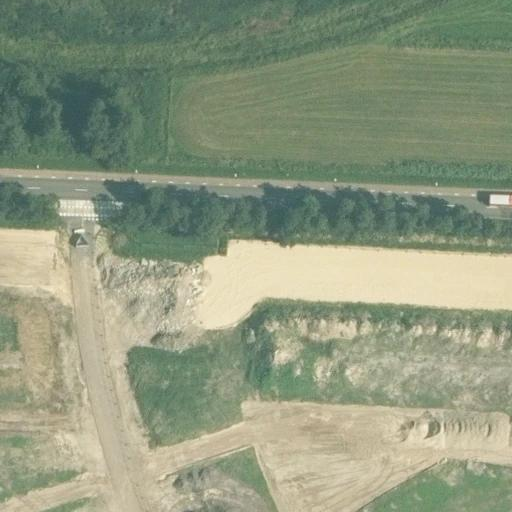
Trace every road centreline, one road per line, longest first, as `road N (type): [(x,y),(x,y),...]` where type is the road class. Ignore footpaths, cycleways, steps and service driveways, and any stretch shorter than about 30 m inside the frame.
road 1 (residential): [(0,262),(511,286)]
road 2 (tertiary): [(511,210),(0,189)]
road 3 (unknown): [(83,193),(84,267),(104,413),(133,511)]
